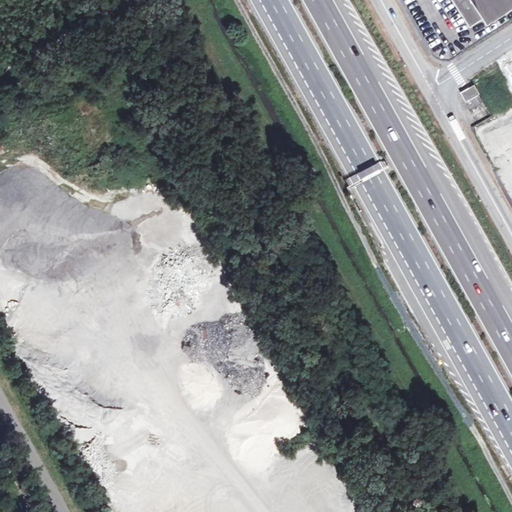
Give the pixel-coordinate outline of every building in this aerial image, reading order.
[(511,0),(452,0),(471,29),(484,20),(489,25),(511,9),(511,0)] [(473,87),(461,95),(466,102),(467,102),(472,109),(479,104),(475,97),(478,95),(473,87)] [(138,454),(144,467),(173,454),(167,441),(138,454)] [(129,473),(142,465),(138,458),(125,466),(129,473)] [(110,511),(122,511),(139,499),(115,469),(101,480),(113,496),(104,503),(110,511)] [(256,511),(242,491),(233,498),(243,511),(256,511)]
